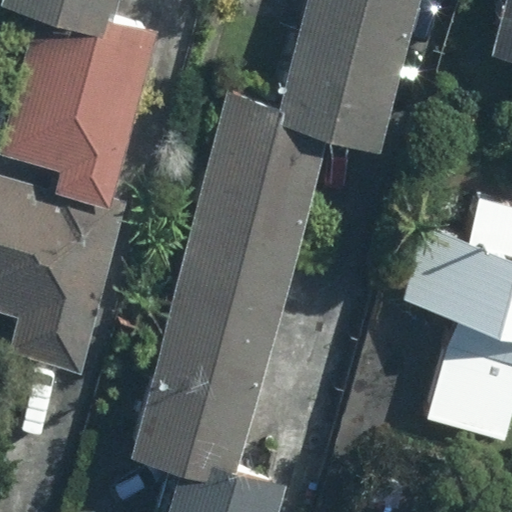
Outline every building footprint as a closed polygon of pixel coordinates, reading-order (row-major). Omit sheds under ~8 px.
[(87,190),(132,27),(29,0),(18,0),(0,65),(0,150),(34,160),(30,175),(87,190)] [(394,0),(290,0),(262,100),(358,127),(394,0)] [(511,0),(477,0),(464,42),(511,55),(511,0)] [(104,450),(151,464),(136,511),(252,511),(262,480),(209,465),(305,137),(204,108),(104,450)] [(0,347),(53,363),(105,205),(0,173),(0,347)] [(511,204),(466,192),(454,233),(402,219),(380,298),(441,315),(414,414),(491,435),(511,359),(511,247),(503,245),(511,211),(511,204)]
